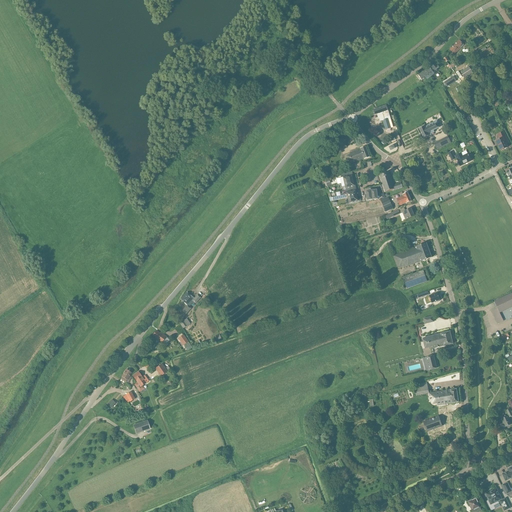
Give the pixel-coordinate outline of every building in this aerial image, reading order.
[(477,40),(483,36),(479,30),(473,34),(477,40)] [(455,54),(460,49),(460,48),(463,44),(459,40),(450,50),(455,54)] [(439,67),(436,63),(433,65),(432,64),(429,67),(417,75),(422,81),(433,72),(439,67)] [(467,68),(461,72),(463,75),(462,75),(464,78),(471,74),(467,68)] [(449,81),(445,84),(447,87),(456,81),(453,77),(448,80),(449,81)] [(390,116),(388,111),(387,105),(373,110),(375,115),(377,114),(378,118),(379,118),(380,121),(383,120),(386,130),(391,128),(388,119),(390,116)] [(437,129),(435,125),(437,124),(438,124),(437,121),(425,127),(424,126),(419,129),(420,131),(423,138),(429,136),(428,135),(431,133),(431,132),(437,129)] [(501,151),(508,148),(506,145),(509,143),(503,131),(497,134),(500,140),(496,141),(501,151)] [(337,138),(333,145),(338,151),(341,149),(347,146),(346,140),(340,140),(337,138)] [(437,150),(438,149),(451,143),(448,138),(435,144),(437,150)] [(350,164),(364,159),(366,159),(370,157),(366,147),(350,153),(351,154),(347,156),(350,164)] [(456,156),(460,166),(471,161),(468,154),(463,157),(461,154),(456,156)] [(341,184),(353,181),(352,176),(351,172),(341,176),(341,178),(340,178),(341,184)] [(389,173),(380,176),(386,192),(394,190),(403,188),(401,183),(393,185),(389,173)] [(346,191),(351,189),(350,187),(354,186),(353,181),(341,184),(342,187),(345,186),(346,188),(346,191)] [(351,189),(346,191),(347,192),(347,194),(340,196),(341,199),(345,199),(348,198),(357,196),(356,191),(351,192),(351,189)] [(365,196),(365,197),(365,198),(366,198),(367,198),(367,200),(371,200),(374,200),(378,199),(377,191),(377,190),(374,190),(374,189),(369,189),(370,191),(366,191),(367,195),(365,195),(365,196)] [(403,195),(403,196),(397,199),(400,206),(407,203),(411,201),(408,193),(403,195)] [(386,212),(393,209),(389,197),(380,199),(386,212)] [(403,212),(406,220),(414,216),(411,209),(403,212)] [(399,210),(386,216),(387,220),(400,214),(399,210)] [(427,243),(416,247),(413,248),(413,249),(393,256),(398,269),(400,268),(404,267),(404,268),(422,262),(432,258),(427,243)] [(428,282),(424,271),(403,278),(407,289),(428,282)] [(192,309),(189,306),(193,302),(195,304),(201,298),(197,295),(194,299),(187,292),(180,299),(187,305),(181,311),(186,315),(192,309)] [(438,302),(439,301),(440,301),(440,300),(441,299),(440,297),(439,296),(438,293),(429,296),(426,297),(429,304),(432,303),(437,301),(438,302)] [(511,293),(495,302),(498,309),(493,312),(498,324),(504,321),(510,318),(510,319),(511,318),(511,293)] [(183,319),(178,322),(183,329),(190,324),(187,319),(184,321),(183,319)] [(160,333),(159,334),(156,331),(153,336),(155,337),(152,342),(153,342),(151,345),(155,349),(158,345),(157,344),(160,341),(162,342),(166,337),(160,333)] [(431,349),(444,346),(444,347),(453,344),(450,332),(441,334),(423,338),(423,340),(425,349),(431,348),(431,349)] [(178,339),(183,345),(187,351),(192,348),(188,342),(183,335),(178,339)] [(428,371),(437,369),(434,356),(425,358),(428,371)] [(165,368),(162,364),(155,369),(160,377),(167,372),(167,371),(170,369),(168,366),(165,368)] [(121,379),(126,382),(128,383),(129,382),(132,377),(130,376),(131,373),(126,370),(122,377),(121,379)] [(138,372),(133,376),(138,383),(135,385),(139,392),(142,390),(140,387),(146,383),(138,372)] [(416,396),(429,393),(427,382),(414,385),(416,396)] [(459,402),(457,389),(429,394),(431,405),(432,404),(432,405),(437,404),(438,406),(459,402)] [(135,399),(134,398),(136,397),(135,395),(133,396),(131,392),(126,395),(123,397),(128,403),(135,399)] [(116,403),(112,400),(108,405),(112,408),(116,403)] [(427,432),(442,427),(439,416),(423,422),(427,432)] [(498,421),(501,427),(504,425),(505,427),(511,424),(508,416),(502,419),(498,421)] [(147,421),(133,426),(136,434),(150,429),(147,421)] [(511,479),(511,467),(507,470),(508,472),(502,475),(505,481),(511,479)] [(511,492),(507,482),(502,485),(506,495),(511,492)] [(497,489),(486,494),(489,500),(487,501),(491,511),(495,509),(494,506),(500,503),(499,501),(502,500),(497,489)] [(502,500),(499,501),(500,503),(504,511),(511,508),(506,498),(502,500)] [(472,510),(472,511),(479,511),(482,511),(480,507),(476,499),(472,501),(472,500),(468,502),(469,502),(468,502),(472,510)]
